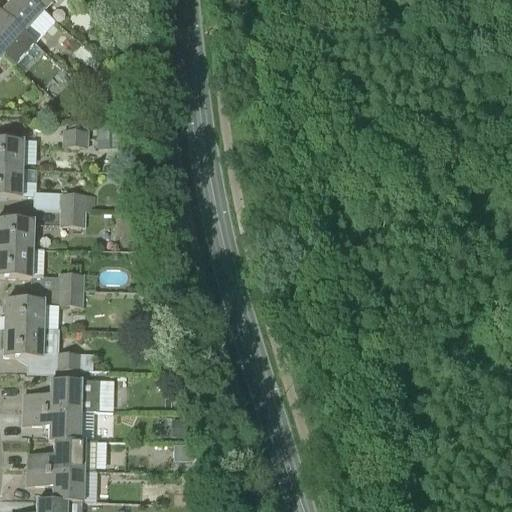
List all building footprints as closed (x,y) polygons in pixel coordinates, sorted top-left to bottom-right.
[(42,13),(28,0),(3,0),(9,5),(0,14),(22,35),(42,13)] [(28,0),(42,13),(54,0),(28,0)] [(22,35),(0,14),(0,13),(0,56),(1,57),(22,35)] [(127,91),(117,81),(110,88),(120,98),(127,91)] [(103,111),(94,103),(87,110),(97,118),(103,111)] [(96,142),(124,142),(124,126),(96,127),(96,142)] [(87,152),(87,135),(62,134),(62,151),(87,152)] [(0,170),(22,172),(22,144),(0,143),(0,170)] [(0,200),(21,201),(22,172),(0,170),(0,200)] [(60,197),(59,213),(86,213),(86,198),(60,197)] [(85,230),(86,213),(59,213),(59,230),(85,230)] [(0,251),(32,252),(33,224),(0,222),(0,251)] [(0,280),(30,282),(30,280),(42,280),(43,252),(32,252),(0,251),(0,280)] [(57,293),(83,294),(84,278),(57,277),(57,281),(57,293)] [(56,309),(59,309),(83,310),(83,294),(57,293),(56,309)] [(41,332),(41,303),(34,304),(5,303),(4,331),(41,332)] [(4,331),(3,360),(40,360),(41,332),(4,331)] [(56,361),(56,373),(92,374),(92,358),(81,357),(58,357),(56,357),(56,361)] [(171,380),(155,381),(156,392),(172,391),(171,380)] [(80,413),(80,415),(94,415),(97,415),(98,384),(50,383),(49,398),(23,397),(23,412),(80,413)] [(52,445),(79,445),(84,445),(93,446),(94,415),(80,415),(80,413),(23,412),(22,429),(48,430),(48,445),(52,445)] [(189,423),(170,423),(170,440),(188,441),(189,423)] [(93,446),(84,445),(79,445),(52,445),(52,458),(27,457),(26,473),(83,474),(93,474),(94,445),(93,446)] [(190,449),(173,449),(173,465),(190,465),(190,449)] [(82,505),(83,474),(26,473),(26,489),(51,490),(50,504),(66,504),(82,505)] [(199,482),(188,482),(188,495),(199,495),(199,482)] [(66,511),(66,504),(50,504),(35,503),(34,511),(66,511)]
